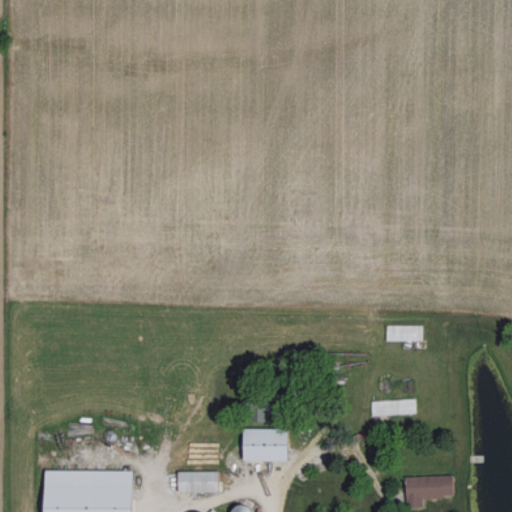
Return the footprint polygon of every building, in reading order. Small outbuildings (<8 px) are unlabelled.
[(260,405),(249,405),(249,420),(259,420),(260,405)] [(285,459),(285,428),(237,427),(237,458),(285,459)] [(36,511),(126,511),(127,470),(38,468),(36,511)] [(173,471),(173,492),(214,491),(214,470),(173,471)] [(449,496),(448,474),(402,476),(403,506),(419,506),(419,497),(449,496)]
